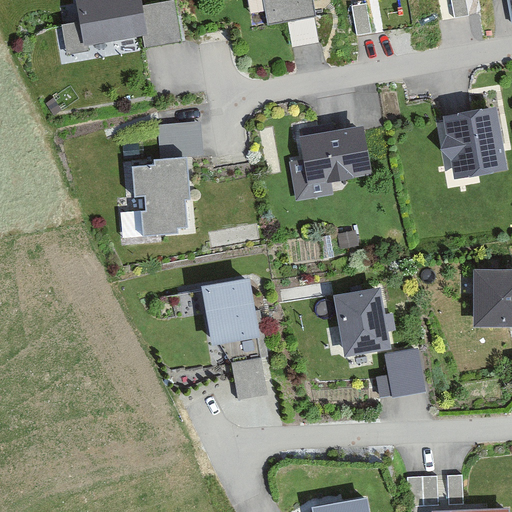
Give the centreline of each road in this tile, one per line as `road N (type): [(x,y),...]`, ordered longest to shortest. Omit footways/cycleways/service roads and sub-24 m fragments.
road 1 (residential): [(511,49),(223,98)]
road 2 (residential): [(511,431),(224,443)]
